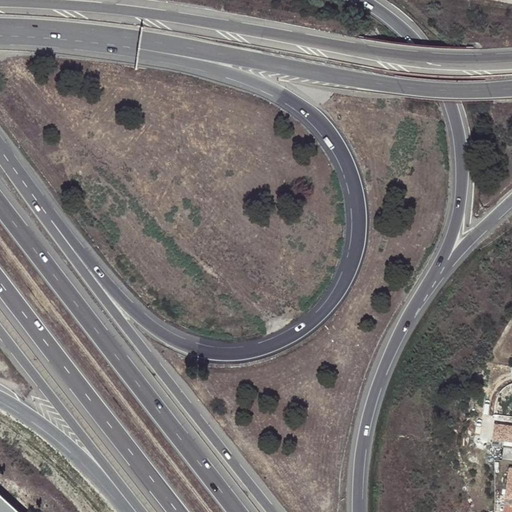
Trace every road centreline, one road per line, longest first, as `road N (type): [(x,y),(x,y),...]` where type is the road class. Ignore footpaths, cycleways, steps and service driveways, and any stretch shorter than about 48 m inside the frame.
road 1 (trunk): [(0,39),(160,58),(274,90),(309,112),(339,146),(358,217),(354,257),(322,312),(263,348),(208,352),(177,341),(121,299),(0,146)]
road 2 (trunk): [(0,27),(126,38),(398,86),(511,88)]
road 3 (trunk): [(511,60),(419,59),(161,15),(0,2)]
road 4 (primary): [(271,511),(0,150)]
road 5 (motorway): [(243,511),(0,199)]
road 6 (trunk): [(409,315),(448,243),(460,186),(458,141),(449,101),(417,43),(366,0)]
road 7 (motorway): [(0,283),(177,511)]
road 8 (primary): [(0,330),(140,511)]
road 9 (trunk): [(357,511),(370,407),(409,315)]
road 10 (trunk): [(0,399),(57,435),(129,511)]
road 11 (trunk): [(409,315),(511,200)]
